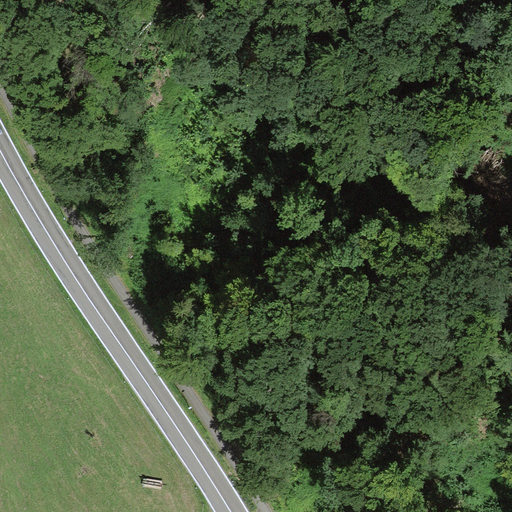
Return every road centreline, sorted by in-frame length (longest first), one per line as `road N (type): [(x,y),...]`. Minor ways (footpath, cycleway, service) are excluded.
road 1 (secondary): [(0,136),(232,511)]
road 2 (track): [(423,0),(511,115)]
